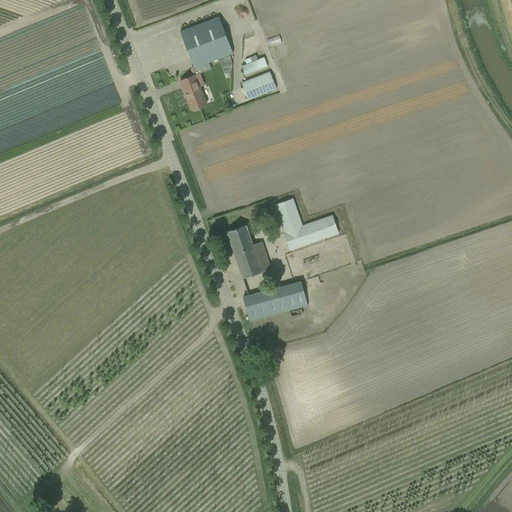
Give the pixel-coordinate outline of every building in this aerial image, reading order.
[(194,68),(204,64),(231,54),(218,18),(190,29),(180,32),(181,34),(184,42),(194,68)] [(280,66),(325,50),(321,36),(275,52),(280,66)] [(272,39),(273,46),(284,46),(283,38),(272,39)] [(242,66),(245,75),(267,67),(264,57),(242,66)] [(269,72),(241,82),(248,100),(276,89),(269,72)] [(206,104),(200,87),(195,76),(195,75),(180,81),(191,110),(192,109),(194,111),(198,109),(198,107),(206,104)] [(296,193),(299,209),(305,208),(302,192),(296,193)] [(289,251),(338,234),(331,215),(302,225),(293,198),(273,205),(289,251)] [(242,278),(270,269),(269,265),(261,242),(252,245),(246,226),(227,232),(242,278)] [(243,298),(249,321),(307,306),(301,282),(243,298)]
